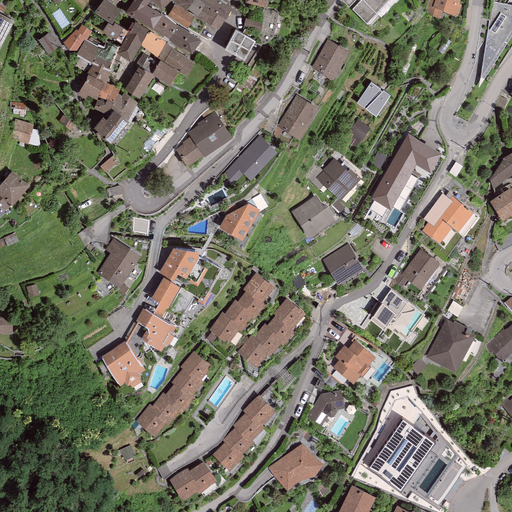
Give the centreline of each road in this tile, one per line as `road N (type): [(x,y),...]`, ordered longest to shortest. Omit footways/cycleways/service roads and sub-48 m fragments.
road 1 (residential): [(235,0),(217,48),(220,72),(132,182),(134,198),(148,204),(250,123),(334,0)]
road 2 (residential): [(459,138),(373,283),(325,311),(275,443),(207,511)]
road 3 (residential): [(477,0),(469,55),(445,118),(459,138)]
